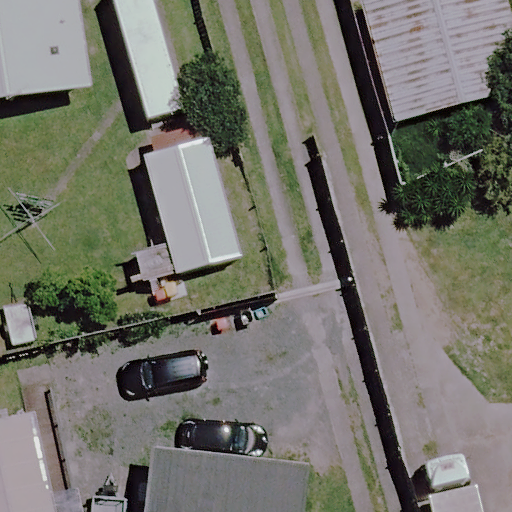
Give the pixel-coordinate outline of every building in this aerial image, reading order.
[(0,0),(0,114),(80,108),(71,0),(0,0)] [(511,93),(511,75),(494,0),(343,0),(373,126),(511,93)] [(221,207),(145,224),(176,358),(252,340),(221,207)] [(0,511),(29,511),(16,423),(0,425),(0,511)] [(134,511),(285,511),(289,462),(138,452),(134,511)]
